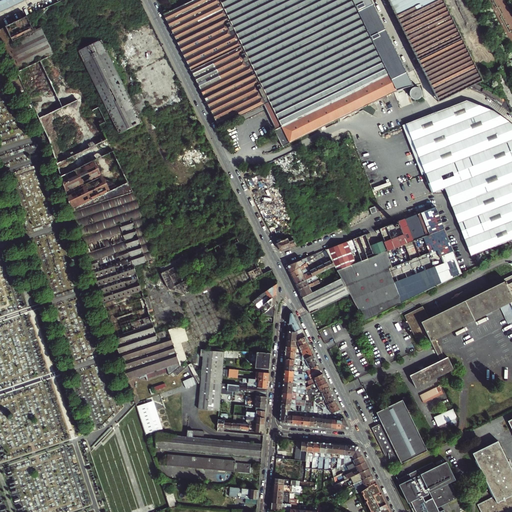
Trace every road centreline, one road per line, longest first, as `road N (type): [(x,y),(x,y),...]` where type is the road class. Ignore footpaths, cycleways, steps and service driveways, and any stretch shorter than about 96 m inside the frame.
road 1 (tertiary): [(274,260),(146,0)]
road 2 (tertiary): [(362,435),(296,299)]
road 3 (tertiary): [(271,430),(281,316),(296,299)]
